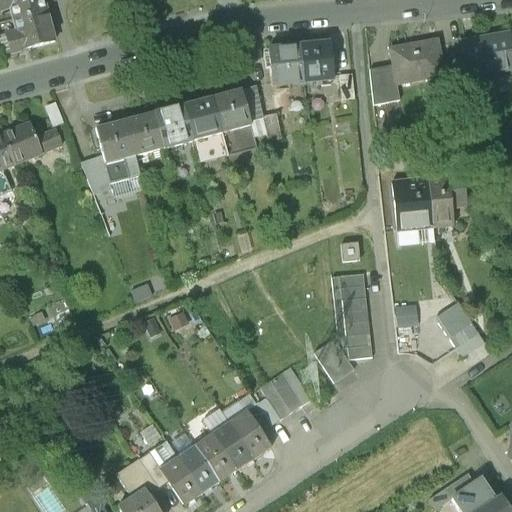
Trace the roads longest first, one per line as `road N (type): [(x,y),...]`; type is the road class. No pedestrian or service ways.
road 1 (residential): [(492,0),(234,23)]
road 2 (residential): [(234,23),(0,88)]
road 3 (residential): [(241,511),(385,416),(407,385)]
